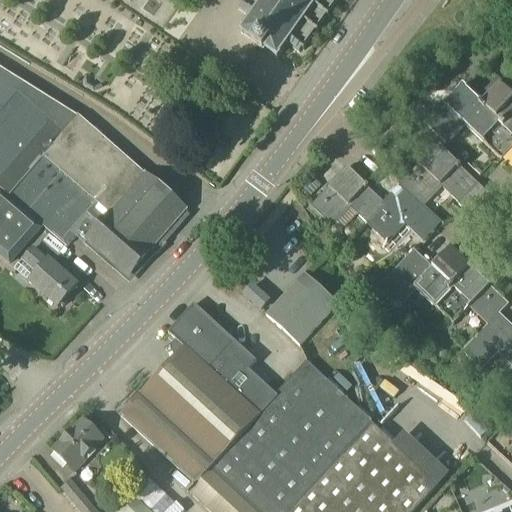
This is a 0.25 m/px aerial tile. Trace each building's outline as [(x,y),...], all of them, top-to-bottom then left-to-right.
[(245,0),(242,5),(239,4),(238,6),(240,8),(237,11),(250,19),(240,34),(253,43),(251,45),(261,52),(263,50),(276,60),(286,46),(298,54),(300,51),(302,53),(304,50),(302,49),(314,32),(316,34),(318,31),(316,30),(324,18),(326,19),(328,16),(327,14),(336,0),(245,0)] [(0,191),(64,249),(76,235),(99,256),(97,258),(108,268),(110,266),(127,280),(151,253),(149,252),(184,212),(77,118),(76,119),(0,71),(0,191)] [(489,98),(481,107),(511,137),(511,100),(503,92),(505,89),(497,82),(485,94),(489,98)] [(444,146),(462,127),(481,107),(462,88),(424,127),(444,146)] [(511,137),(481,107),(462,127),(500,163),(511,151),(511,137)] [(438,149),(437,151),(401,188),(421,207),(438,189),(467,217),(486,197),(439,151),(438,149)] [(316,190),(326,173),(317,168),(307,185),(316,190)] [(364,226),(383,206),(346,170),(308,209),(328,228),(347,209),(364,226)] [(440,226),(421,207),(401,188),(383,206),(364,226),(384,245),(399,230),(402,227),(421,245),(440,226)] [(0,258),(7,266),(20,252),(39,231),(0,195),(0,258)] [(414,292),(433,310),(470,272),(460,263),(464,259),(452,248),(444,255),(446,257),(431,272),(414,292)] [(31,251),(22,261),(12,271),(56,310),(59,307),(61,310),(68,302),(66,299),(76,288),(48,264),(47,265),(31,251)] [(399,307),(414,292),(431,272),(412,253),(399,266),(375,291),(396,310),(399,307)] [(470,272),(433,310),(452,328),(470,309),(489,327),(498,318),(498,319),(508,309),(470,272)] [(336,307),(303,277),(265,319),(298,348),(336,307)] [(250,288),(242,297),(259,312),(267,304),(250,288)] [(152,385),(120,419),(195,487),(188,494),(207,511),(413,511),(436,488),(447,476),(402,434),(391,446),(370,426),(305,367),(306,367),(305,366),(275,399),(247,373),(255,365),(193,307),(167,335),(167,336),(175,343),(169,349),(174,361),(165,370),(152,385)] [(511,331),(498,319),(498,318),(489,327),(461,355),(480,374),(499,354),(511,366),(511,331)] [(420,331),(408,334),(413,348),(425,344),(420,331)] [(101,441),(82,422),(52,453),(72,474),(84,462),(82,461),(101,441)] [(511,443),(511,440),(499,436),(495,449),(509,454),(511,443)] [(444,489),(457,498),(466,487),(453,477),(444,489)] [(69,484),(60,491),(78,511),(93,511),(92,510),(69,484)] [(146,511),(128,495),(112,511),(146,511)]
